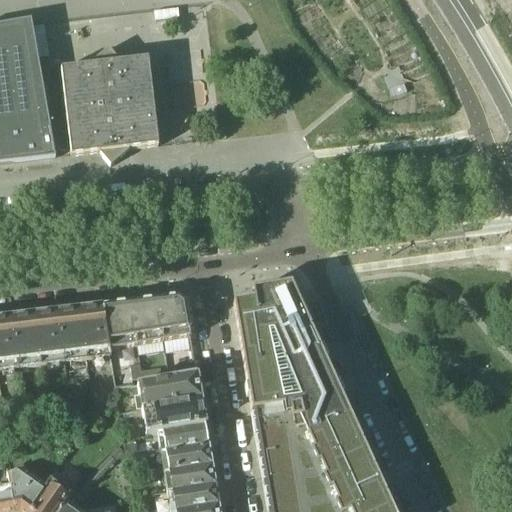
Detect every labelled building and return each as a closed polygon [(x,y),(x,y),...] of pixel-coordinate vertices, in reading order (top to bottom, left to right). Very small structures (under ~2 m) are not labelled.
[(0,28),(0,166),(53,157),(30,27),(29,23),(0,28)] [(59,72),(68,153),(69,159),(97,156),(109,169),(129,152),(157,149),(146,62),(118,65),(107,52),(87,69),(59,72)] [(389,511),(292,295),(232,305),(265,511),(389,511)] [(188,340),(183,307),(176,302),(154,304),(161,345),(188,340)] [(161,345),(154,304),(128,308),(135,349),(161,345)] [(135,349),(128,308),(100,311),(107,354),(135,349)] [(86,368),(109,364),(107,354),(100,311),(54,316),(63,369),(63,370),(86,367),(86,368)] [(63,369),(54,316),(8,322),(17,375),(17,376),(40,372),(40,373),(63,369)] [(0,377),(17,375),(8,322),(0,322),(0,377)] [(192,373),(191,365),(182,367),(183,374),(192,373)] [(139,374),(138,367),(128,368),(129,376),(139,374)] [(183,374),(182,367),(172,369),(173,376),(183,374)] [(159,378),(158,371),(148,372),(150,380),(159,378)] [(150,380),(148,372),(139,374),(140,381),(150,380)] [(140,381),(139,374),(129,376),(130,383),(140,381)] [(199,404),(195,379),(160,385),(131,390),(135,413),(144,412),(144,413),(144,414),(199,404)] [(82,404),(57,406),(58,414),(82,412),(82,404)] [(105,406),(106,414),(116,413),(115,404),(105,406)] [(144,414),(144,413),(140,414),(141,425),(146,424),(148,438),(161,436),(203,429),(199,404),(144,414)] [(36,409),(11,412),(12,420),(37,417),(36,409)] [(203,429),(161,436),(164,455),(206,448),(203,429)] [(124,446),(126,460),(137,459),(135,444),(124,446)] [(206,448),(164,455),(166,467),(161,468),(163,475),(167,475),(210,468),(206,448)] [(109,457),(116,464),(124,455),(117,449),(109,457)] [(108,458),(75,492),(81,498),(114,464),(108,458)] [(210,468),(167,475),(171,495),(213,488),(210,468)] [(7,480),(8,491),(12,511),(32,511),(41,500),(37,498),(42,492),(22,477),(7,480)] [(42,492),(37,498),(41,500),(32,511),(57,511),(62,506),(68,498),(49,484),(42,492)] [(213,488),(171,495),(173,511),(188,511),(216,507),(213,488)] [(0,511),(12,511),(8,491),(0,492),(0,511)]
